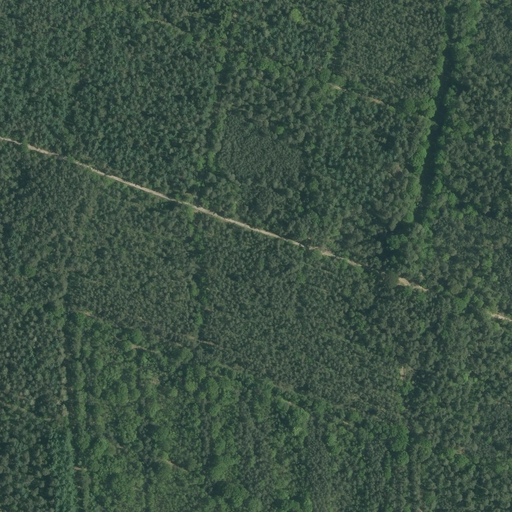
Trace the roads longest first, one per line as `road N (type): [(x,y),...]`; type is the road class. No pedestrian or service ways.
road 1 (track): [(407,282),(0,136)]
road 2 (track): [(407,282),(401,380),(418,445),(420,511)]
